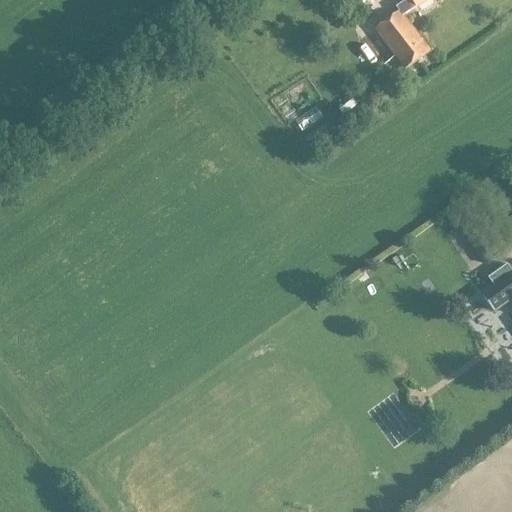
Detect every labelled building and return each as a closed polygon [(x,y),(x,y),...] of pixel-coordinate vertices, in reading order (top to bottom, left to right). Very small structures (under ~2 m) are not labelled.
[(407,0),(396,8),(403,16),(427,0),(407,0)] [(245,24),(257,42),(290,20),(278,2),(245,24)] [(372,93),(398,74),(368,33),(342,53),(372,93)] [(496,255),(478,229),(465,238),(483,264),(496,255)] [(511,275),(482,296),(493,312),(511,298),(511,275)]
